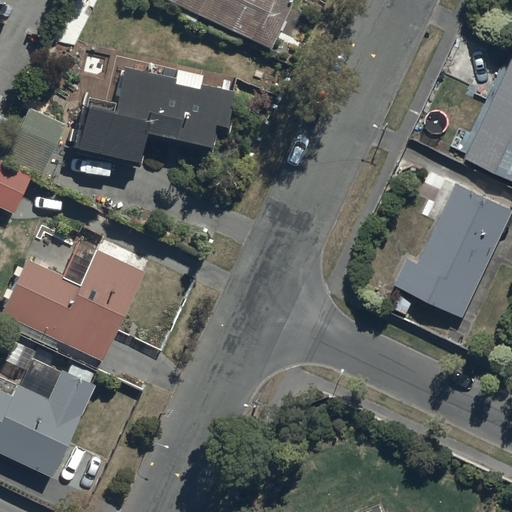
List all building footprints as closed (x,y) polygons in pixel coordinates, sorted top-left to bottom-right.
[(144,0),(269,57),(294,0),(144,0)] [(511,54),(475,133),(458,126),(450,144),(511,172),(511,54)] [(81,116),(72,159),(135,172),(141,142),(206,156),(211,134),(222,136),(230,98),(197,91),(199,79),(175,74),(173,86),(119,74),(109,121),(81,116)] [(61,131),(25,114),(17,130),(9,126),(1,144),(11,148),(4,163),(39,179),(61,131)] [(0,214),(11,219),(27,183),(0,171),(0,214)] [(407,253),(395,277),(462,309),(511,202),(511,201),(458,175),(455,181),(445,177),(429,211),(440,216),(420,259),(407,253)] [(0,314),(0,321),(100,369),(142,280),(92,256),(76,290),(24,265),(0,314)] [(0,398),(0,462),(47,484),(91,392),(31,364),(18,392),(13,389),(7,402),(0,398)]
